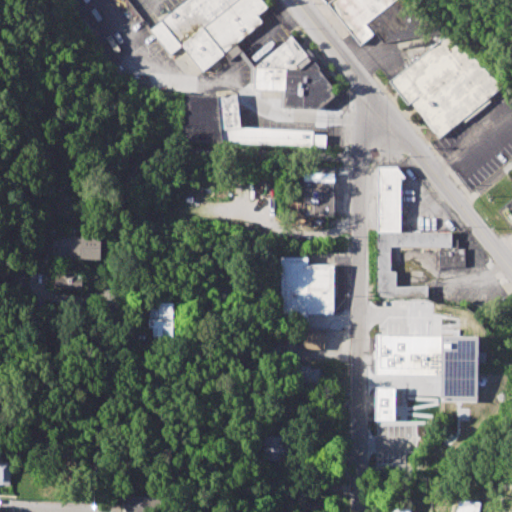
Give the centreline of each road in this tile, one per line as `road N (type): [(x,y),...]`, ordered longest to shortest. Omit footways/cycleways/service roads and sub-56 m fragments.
road 1 (residential): [(366,89),(359,511)]
road 2 (tertiary): [(295,0),(511,271)]
road 3 (residential): [(361,158),(175,154),(130,181)]
road 4 (residential): [(130,181),(121,197),(113,341)]
